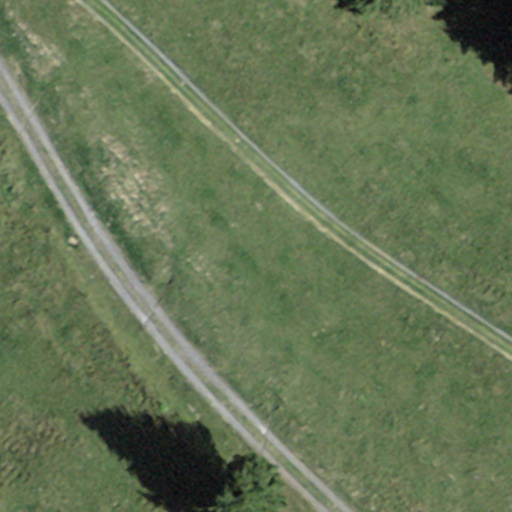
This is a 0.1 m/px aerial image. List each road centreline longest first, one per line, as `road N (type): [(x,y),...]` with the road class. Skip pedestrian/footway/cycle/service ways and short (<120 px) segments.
road 1 (unclassified): [(344,511),(170,333),(107,250),(0,77)]
road 2 (track): [(511,340),(287,181),(94,0)]
